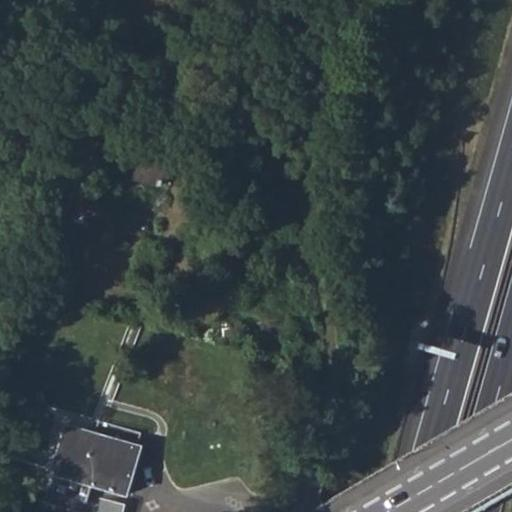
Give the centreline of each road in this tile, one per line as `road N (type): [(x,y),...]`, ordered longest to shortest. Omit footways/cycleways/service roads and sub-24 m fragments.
road 1 (trunk): [(511,166),(413,511)]
road 2 (trunk): [(464,511),(511,344)]
road 3 (tertiary): [(380,511),(511,434)]
